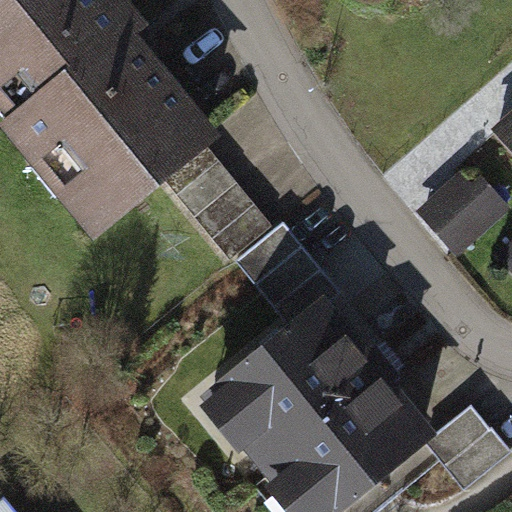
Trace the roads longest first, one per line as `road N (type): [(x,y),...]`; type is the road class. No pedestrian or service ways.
road 1 (residential): [(511,349),(450,319),(270,58),(241,0)]
road 2 (unknown): [(450,319),(256,511)]
